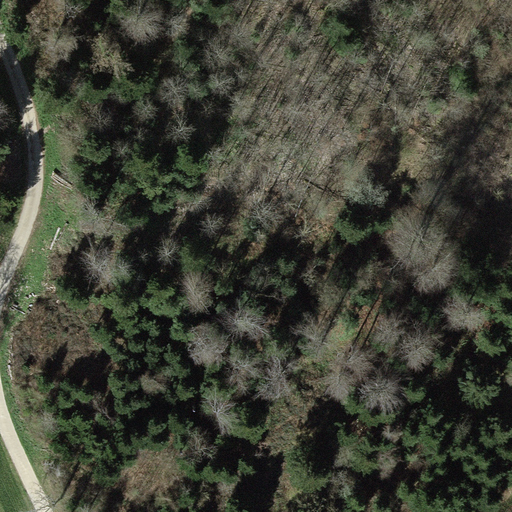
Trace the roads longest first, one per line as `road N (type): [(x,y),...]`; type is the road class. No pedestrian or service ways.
road 1 (track): [(0,285),(34,190),(35,157),(0,35)]
road 2 (track): [(14,451),(137,511)]
